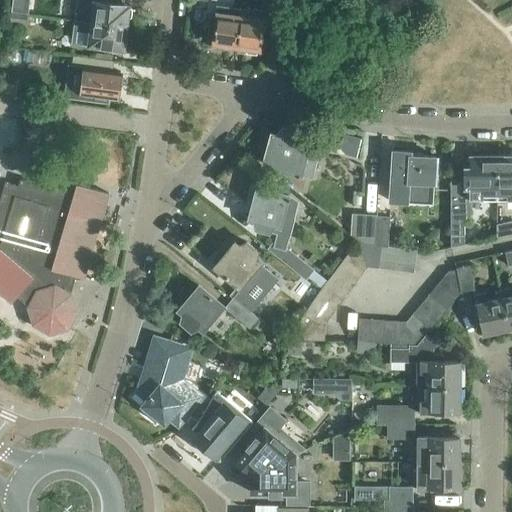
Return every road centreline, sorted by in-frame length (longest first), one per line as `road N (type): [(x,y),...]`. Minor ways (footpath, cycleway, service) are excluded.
road 1 (residential): [(78,461),(152,212)]
road 2 (residential): [(511,120),(436,117),(257,89)]
road 3 (residential): [(152,212),(257,89)]
road 4 (residential): [(511,360),(501,362),(494,511)]
road 5 (residential): [(152,212),(162,80)]
